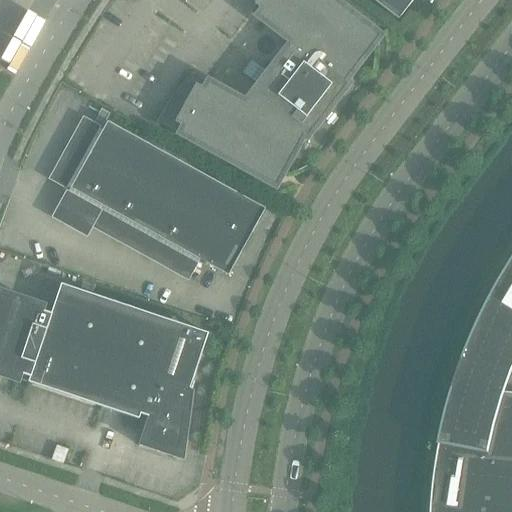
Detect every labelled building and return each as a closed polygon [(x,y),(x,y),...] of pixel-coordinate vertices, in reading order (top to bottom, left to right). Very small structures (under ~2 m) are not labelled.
[(345,83),(380,37),(331,0),(257,0),(254,5),(262,11),(257,17),(290,43),(269,72),(261,66),(250,80),(249,82),(257,88),(245,103),(208,83),(204,90),(197,86),(194,85),(189,79),(193,75),(192,74),(180,87),(170,101),(164,108),(157,122),(275,188),(303,138),(306,139),(348,85),(345,83)] [(371,0),(398,20),(413,0),(371,0)] [(265,210),(107,123),(70,189),(228,277),(265,210)] [(511,511),(511,259),(502,275),(487,302),(474,329),(462,358),(451,391),(443,419),(436,449),(430,488),(428,511),(511,511)] [(189,391),(208,335),(61,285),(51,315),(33,369),(43,372),(38,387),(139,420),(140,415),(148,418),(138,446),(183,461),(192,392),(189,391)] [(33,369),(51,315),(39,312),(40,309),(0,295),(0,373),(16,379),(18,375),(29,378),(28,383),(38,387),(43,372),(33,369)] [(63,464),(67,451),(57,447),(52,460),(63,464)]
